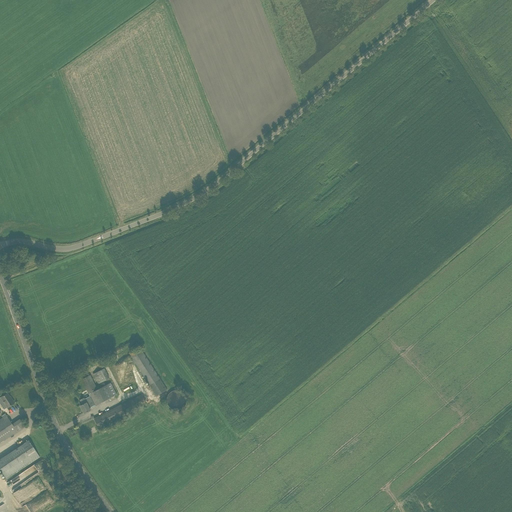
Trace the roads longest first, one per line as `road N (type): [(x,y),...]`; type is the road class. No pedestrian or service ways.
road 1 (unclassified): [(0,245),(76,246),(182,206),(433,0)]
road 2 (secondary): [(110,511),(55,425),(0,271)]
